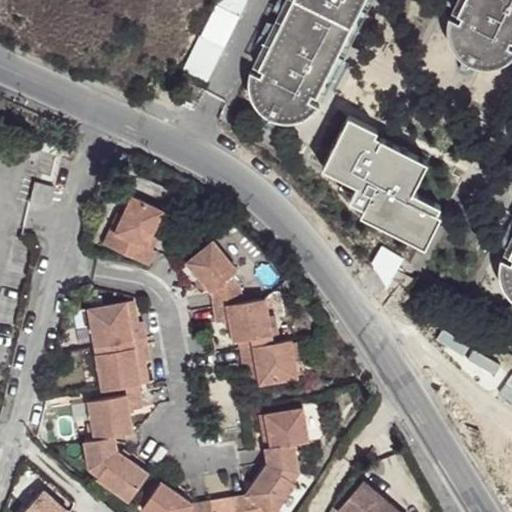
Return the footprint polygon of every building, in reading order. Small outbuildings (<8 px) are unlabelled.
[(247,0),(216,0),(214,5),(239,17),(247,0)] [(308,94),(315,97),(361,0),(290,0),(257,69),(261,71),(258,75),(248,71),(247,78),(248,91),(253,102),(261,111),(271,118),(284,119),(296,118),(307,113),(316,104),(305,98),(308,94)] [(508,41),(511,43),(511,0),(462,0),(455,14),(460,18),(457,24),(447,18),(445,27),(446,39),(452,51),(460,60),(471,66),(483,68),(495,66),(507,61),(511,55),(511,49),(505,46),(508,41)] [(221,51),(196,39),(181,71),(206,83),(221,51)] [(347,115),(321,167),(344,178),(339,188),(351,194),(349,199),(363,206),(360,213),(424,245),(440,213),(437,211),(440,204),(412,190),(427,160),(374,134),(376,129),(347,115)] [(114,163),(102,157),(96,183),(105,186),(107,186),(114,163)] [(51,187),(32,182),(28,202),(42,205),(46,204),(48,202),(51,187)] [(114,230),(109,228),(102,242),(147,264),(154,250),(150,248),(145,246),(150,235),(162,209),(132,194),(122,215),(114,230)] [(116,211),(109,228),(114,230),(122,215),(116,211)] [(145,246),(150,248),(155,237),(150,235),(145,246)] [(237,269),(212,239),(185,262),(209,291),(212,305),(242,299),(239,284),(230,274),(237,269)] [(511,248),(509,256),(511,257),(511,259),(509,264),(500,260),(498,269),(500,281),(505,292),(511,300),(511,248)] [(403,269),(385,258),(375,274),(394,286),(403,269)] [(243,300),(242,299),(212,305),(216,322),(229,320),(233,341),(271,333),(264,296),(243,300)] [(132,300),(126,301),(130,323),(136,321),(132,300)] [(87,308),(101,388),(139,382),(136,364),(143,362),(149,361),(146,345),(134,347),(132,340),(145,338),(142,321),(136,321),(130,323),(126,301),(87,308)] [(255,362),(258,383),(298,377),(291,339),(239,348),(242,364),(248,363),(255,362)] [(136,364),(139,382),(146,381),(143,362),(136,364)] [(252,385),(258,383),(255,362),(248,363),(252,385)] [(97,477),(128,500),(148,472),(117,450),(115,436),(132,432),(129,409),(142,406),(139,391),(86,400),(94,439),(84,441),(89,469),(98,475),(97,477)] [(273,511),(294,481),(292,479),(298,471),(308,438),(302,406),(263,413),(268,445),(264,446),(266,461),(244,494),(230,496),(232,511),(273,511)] [(268,445),(263,413),(259,414),(264,446),(268,445)] [(224,511),(222,498),(193,503),(161,480),(140,509),(144,511),(224,511)] [(396,511),(360,481),(334,511),(396,511)] [(68,511),(42,489),(22,511),(68,511)] [(232,511),(230,496),(222,498),(224,511),(232,511)]
